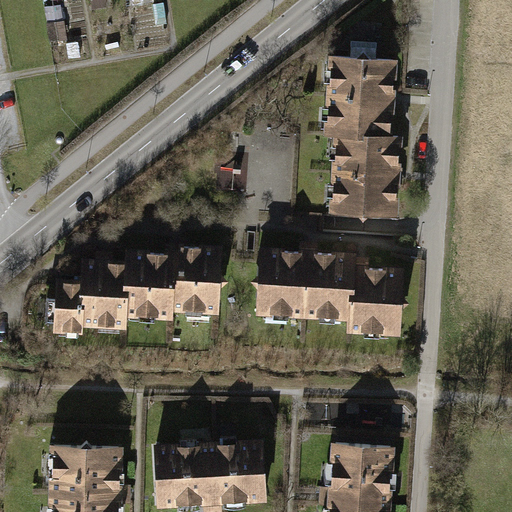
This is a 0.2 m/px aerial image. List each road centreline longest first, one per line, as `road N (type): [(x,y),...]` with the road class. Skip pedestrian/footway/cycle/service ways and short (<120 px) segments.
road 1 (secondary): [(325,0),(0,263)]
road 2 (residential): [(447,0),(425,392)]
road 3 (residential): [(418,511),(425,392)]
